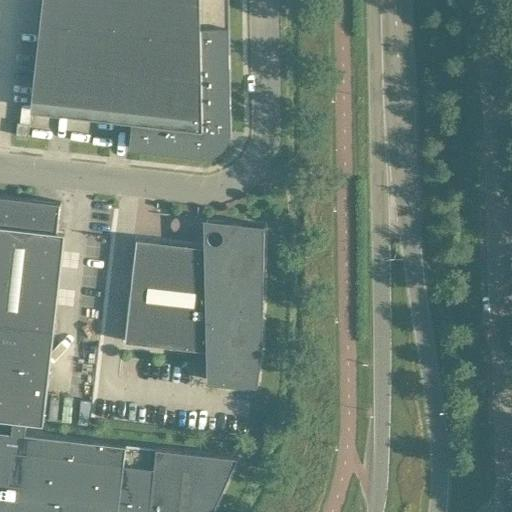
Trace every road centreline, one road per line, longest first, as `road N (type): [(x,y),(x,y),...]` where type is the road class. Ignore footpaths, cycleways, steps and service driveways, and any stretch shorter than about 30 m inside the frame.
road 1 (unclassified): [(505,498),(490,0)]
road 2 (unclassified): [(0,166),(200,188),(247,168),(265,131),(262,0)]
road 3 (secondary): [(437,511),(438,426),(385,147)]
road 4 (secondary): [(385,147),(375,511)]
road 5 (unknown): [(132,181),(119,357),(237,376)]
road 6 (secondary): [(385,147),(381,0)]
road 7 (unknown): [(0,139),(20,0)]
